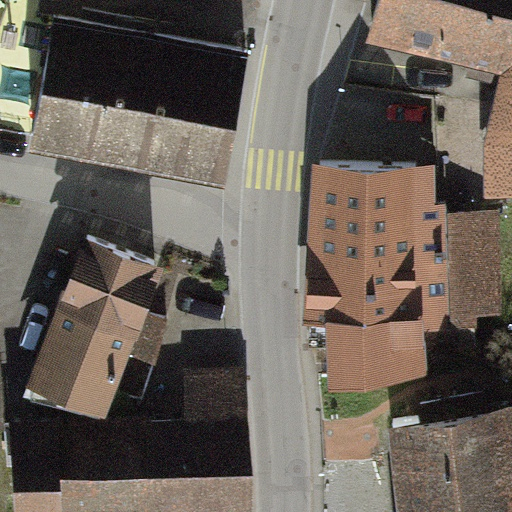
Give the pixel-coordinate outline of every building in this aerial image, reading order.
[(511,0),(388,0),(381,38),(511,64),(511,0)] [(269,46),(72,10),(47,146),(243,182),(269,46)] [(511,68),(494,135),(504,190),(511,190),(511,68)] [(459,162),(323,161),(322,342),(352,342),(351,377),(454,377),(454,351),(506,351),(507,206),(458,206),(459,162)] [(197,246),(101,207),(41,365),(140,404),(197,246)] [(191,406),(27,420),(35,511),(265,511),(267,511),(254,367),(187,373),(191,406)] [(0,413),(11,409),(0,383),(0,413)] [(409,511),(511,511),(511,402),(402,417),(409,511)]
